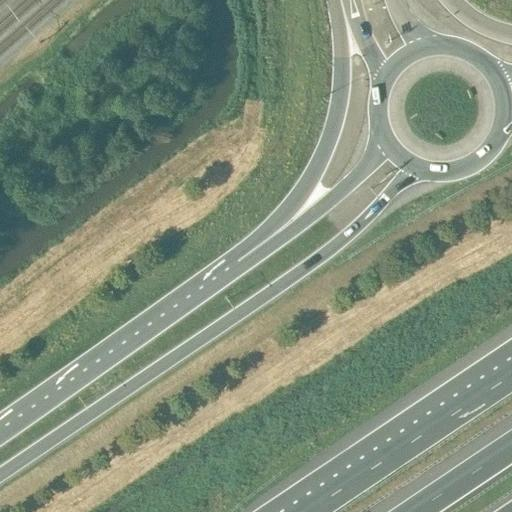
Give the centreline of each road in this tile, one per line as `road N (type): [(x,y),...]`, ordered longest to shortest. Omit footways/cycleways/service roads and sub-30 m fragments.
road 1 (primary): [(0,474),(226,325),(346,235),(417,169)]
road 2 (motorway): [(350,7),(327,147),(300,195),(239,268)]
road 3 (primary): [(239,268),(0,435)]
road 4 (motorway): [(511,376),(310,511)]
road 5 (primary): [(384,139),(326,205),(239,268)]
